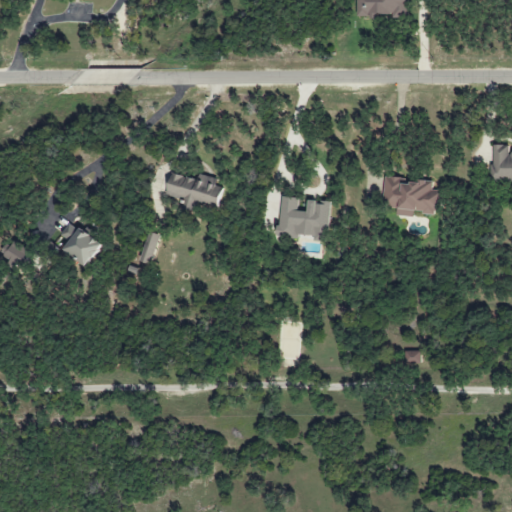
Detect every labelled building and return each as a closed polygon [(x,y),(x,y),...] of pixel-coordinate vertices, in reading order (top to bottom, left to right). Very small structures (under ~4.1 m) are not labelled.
[(407,0),(358,0),(358,18),(378,18),(378,16),(408,16),(407,0)] [(493,180),(511,180),(511,152),(509,153),(509,146),(493,146),(493,180)] [(168,195),(186,199),(184,209),(195,211),(197,203),(219,208),(224,188),(216,186),(218,179),(199,175),(198,179),(172,174),(168,195)] [(439,191),(433,191),(433,183),(406,181),(406,178),(384,177),(383,204),(397,205),(397,216),(414,217),(414,213),(438,214),(439,191)] [(330,202),(309,200),(308,212),(299,211),(299,198),(281,197),(279,237),(313,238),(313,241),(328,242),(330,202)] [(103,245),(71,222),(61,236),(70,243),(65,250),(88,267),(103,245)] [(141,262),(153,265),(160,235),(148,232),(141,262)] [(32,255),(17,241),(3,256),(18,270),(32,255)]
